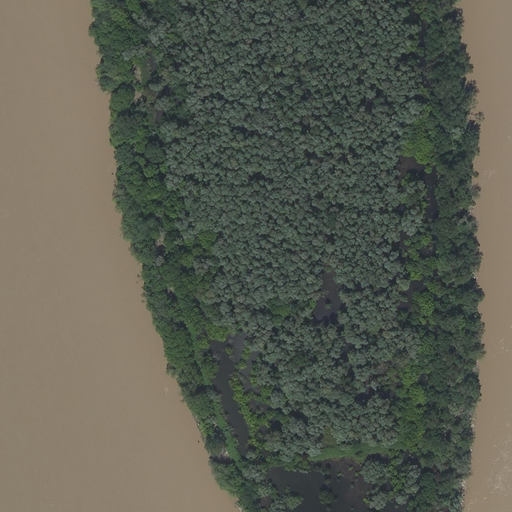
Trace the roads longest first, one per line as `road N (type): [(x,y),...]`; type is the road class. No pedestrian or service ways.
road 1 (track): [(138,0),(142,73),(185,310),(258,511)]
road 2 (track): [(425,511),(447,281),(429,0)]
road 3 (track): [(293,0),(337,288)]
